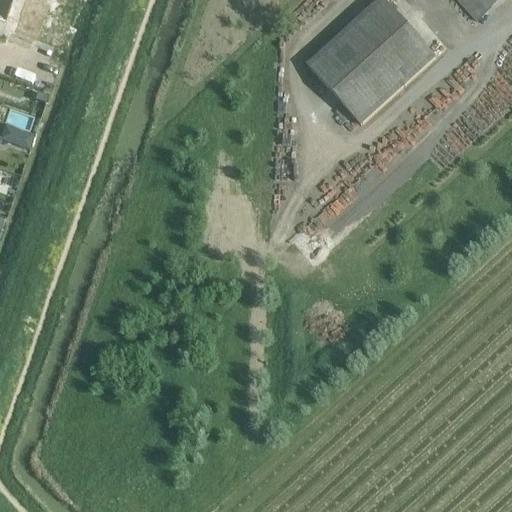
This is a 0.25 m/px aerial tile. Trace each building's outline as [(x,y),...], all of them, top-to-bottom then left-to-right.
[(0,0),(0,22),(3,23),(11,0),(0,0)] [(455,0),(478,25),(506,0),(455,0)] [(361,128),(435,61),(382,1),(307,68),(361,128)] [(36,94),(33,101),(45,105),(47,98),(36,94)] [(13,146),(28,152),(33,137),(18,132),(16,138),(13,146)]
